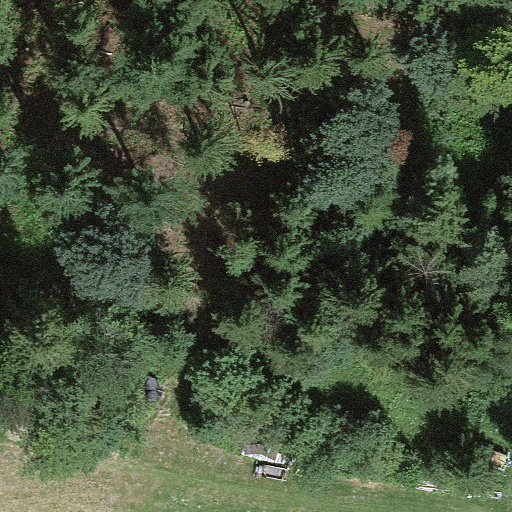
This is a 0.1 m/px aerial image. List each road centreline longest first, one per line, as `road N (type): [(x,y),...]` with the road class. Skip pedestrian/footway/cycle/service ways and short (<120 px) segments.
road 1 (track): [(0,231),(278,375),(511,481)]
road 2 (track): [(87,457),(476,511)]
